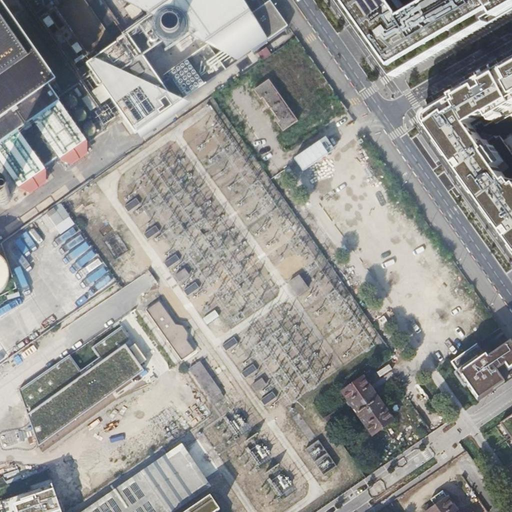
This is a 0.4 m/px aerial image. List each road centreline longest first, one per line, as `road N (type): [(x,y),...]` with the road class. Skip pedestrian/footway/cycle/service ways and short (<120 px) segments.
road 1 (unknown): [(385,319),(308,198),(314,165),(372,117)]
road 2 (residential): [(372,117),(511,313)]
road 3 (residential): [(511,39),(372,117)]
road 4 (residential): [(467,423),(339,511)]
road 5 (residential): [(291,0),(372,117)]
